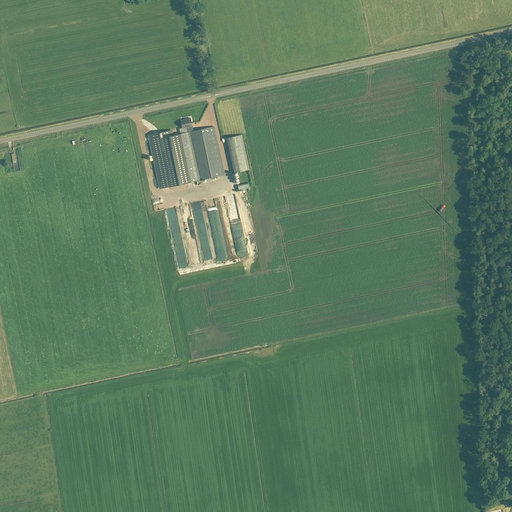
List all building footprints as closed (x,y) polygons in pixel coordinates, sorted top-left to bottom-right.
[(185,128),(186,133),(172,136),(171,131),(149,135),(161,189),(224,175),(214,127),(193,132),(190,118),(187,119),(187,120),(181,121),(182,129),(185,128)] [(242,135),(226,138),(234,173),(249,170),(242,135)] [(200,230),(202,239),(210,237),(206,221),(203,222),(205,229),(200,230)] [(201,264),(197,246),(190,248),(194,265),(201,264)] [(180,260),(181,270),(189,269),(188,259),(180,260)]
